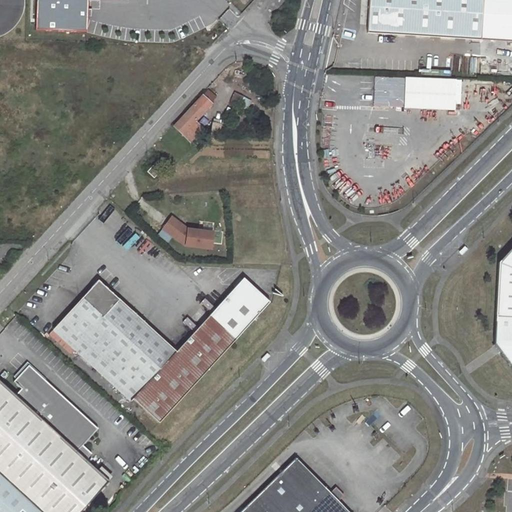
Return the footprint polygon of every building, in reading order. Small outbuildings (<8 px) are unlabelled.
[(13,0),(0,0),(0,8),(13,9),(13,0)] [(41,0),(41,29),(91,30),(91,0),(41,0)] [(370,0),(368,34),(481,41),(482,0),(370,0)] [(511,0),(498,1),(499,28),(511,27),(511,0)] [(374,107),(461,109),(462,78),(375,75),(374,107)] [(203,95),(174,125),(191,141),(203,128),(195,121),(212,103),(203,95)] [(222,122),(213,121),(210,134),(219,136),(222,122)] [(158,159),(148,171),(154,177),(165,165),(158,159)] [(173,217),(164,229),(187,246),(213,249),(215,232),(189,229),(173,217)] [(511,248),(499,263),(494,344),(511,369),(511,248)] [(54,329),(131,400),(134,398),(160,422),(268,303),(243,280),(176,352),(98,280),(54,329)] [(0,490),(23,511),(79,511),(108,481),(85,460),(92,453),(82,444),(97,428),(29,365),(14,381),(22,388),(15,395),(0,381),(0,490)] [(296,457),(239,511),(349,511),(338,500),(330,492),(296,457)] [(344,495),(336,487),(330,492),(338,500),(344,495)] [(0,511),(23,511),(0,490),(0,511)]
